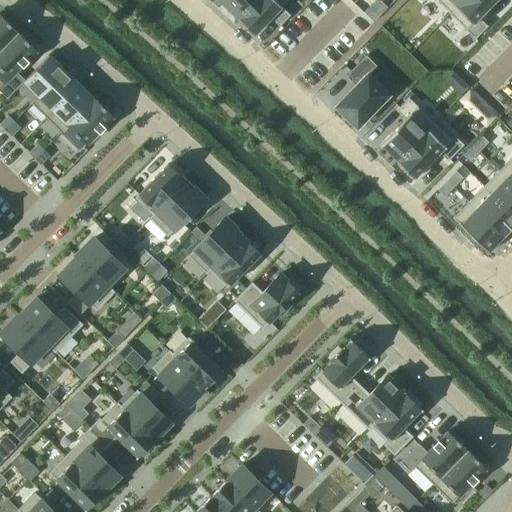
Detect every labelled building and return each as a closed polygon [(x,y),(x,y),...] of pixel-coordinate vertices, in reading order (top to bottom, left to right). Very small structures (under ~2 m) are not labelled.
[(224,0),(221,3),(237,18),(236,18),(237,19),(255,0),(224,0)] [(255,0),(237,19),(253,34),(271,16),(280,25),(290,14),(281,6),(286,0),(255,0)] [(436,0),(448,12),(449,13),(461,0),(436,0)] [(461,0),(449,13),(475,38),(487,25),(478,17),(496,0),(461,0)] [(369,5),(363,12),(373,21),(379,14),(369,5)] [(0,14),(0,45),(16,30),(0,14)] [(16,30),(0,45),(0,81),(1,83),(0,84),(0,91),(7,98),(23,81),(14,72),(36,49),(16,30)] [(49,55),(23,82),(38,95),(31,102),(32,103),(64,70),(57,63),(49,55)] [(355,86),(335,106),(356,127),(388,94),(368,74),(376,66),(366,55),(346,76),(355,86)] [(64,70),(32,103),(46,117),(79,84),(64,70)] [(79,84),(46,117),(60,131),(59,131),(60,132),(94,97),(93,97),(92,97),(79,84)] [(498,114),(471,87),(458,101),(486,127),(498,114)] [(94,97),(60,132),(79,151),(112,116),(94,97)] [(401,122),(379,144),(380,146),(381,145),(396,160),(396,161),(433,122),(416,107),(417,106),(408,97),(396,110),(404,119),(401,122)] [(8,115),(0,123),(0,124),(5,130),(14,121),(8,115)] [(14,121),(5,130),(11,135),(19,127),(14,121)] [(433,122),(396,161),(415,179),(416,178),(415,177),(439,152),(448,160),(463,144),(454,135),(451,139),(433,122)] [(481,135),(472,145),(479,151),(488,142),(481,135)] [(37,144),(29,153),(34,158),(43,150),(37,144)] [(472,145),(462,154),(469,161),(479,151),(472,145)] [(43,150),(34,158),(40,164),(49,155),(43,150)] [(511,155),(498,170),(511,184),(511,155)] [(168,164),(135,198),(152,214),(149,218),(185,180),(168,164)] [(455,170),(446,180),(453,187),(463,177),(455,170)] [(511,184),(498,170),(483,186),(511,213),(511,184)] [(185,180),(149,218),(167,236),(204,198),(202,196),(204,193),(190,180),(188,182),(185,180)] [(446,180),(437,190),(444,196),(453,187),(446,180)] [(511,213),(483,186),(468,201),(503,235),(511,225),(511,213)] [(468,201),(452,217),(488,252),(489,251),(488,250),(503,235),(468,201)] [(223,218),(187,255),(205,273),(241,236),(241,235),(240,234),(243,231),(240,228),(228,217),(226,220),(223,218)] [(119,230),(113,237),(122,246),(129,239),(119,230)] [(241,236),(205,273),(205,274),(209,270),(226,287),(259,253),(241,236)] [(93,238),(75,257),(113,293),(114,292),(107,285),(124,268),(93,238)] [(75,257),(59,274),(96,310),(113,293),(75,257)] [(153,257),(143,267),(150,274),(160,264),(153,257)] [(160,264),(150,274),(157,281),(167,271),(160,264)] [(251,282),(233,300),(261,328),(277,312),(278,312),(281,315),(291,304),(288,301),(291,298),(298,291),(297,290),(299,287),(289,277),(287,280),(286,279),(286,280),(279,273),(261,292),(254,285),(251,282)] [(161,285),(152,294),(159,301),(168,291),(161,285)] [(168,291),(159,301),(166,308),(175,298),(170,293),(168,291)] [(18,315),(55,352),(72,334),(66,328),(75,318),(64,306),(54,316),(35,298),(19,315),(18,315)] [(204,312),(197,319),(206,329),(213,322),(204,312)] [(18,315),(0,333),(19,352),(10,362),(21,373),(48,346),(54,353),(55,352),(18,315)] [(116,331),(106,341),(113,348),(123,338),(116,331)] [(169,350),(168,351),(205,387),(223,369),(222,368),(221,369),(220,369),(192,342),(194,340),(192,339),(191,340),(188,337),(172,353),(169,350)] [(320,370),(314,377),(341,403),(358,386),(349,377),(367,358),(368,359),(370,358),(349,338),(348,340),(349,341),(344,346),(343,346),(340,349),(338,346),(327,357),(330,360),(322,369),(321,368),(319,369),(320,370)] [(126,343),(117,353),(124,359),(133,350),(126,343)] [(168,351),(151,368),(188,404),(205,387),(168,351)] [(117,353),(108,362),(115,369),(124,359),(117,353)] [(0,408),(11,397),(4,390),(14,381),(2,369),(0,371),(0,408)] [(358,386),(341,403),(368,428),(372,425),(404,392),(387,375),(368,395),(358,386)] [(117,403),(117,404),(153,440),(155,438),(154,438),(156,437),(170,422),(149,402),(158,393),(146,381),(137,390),(121,406),(117,403)] [(404,392),(372,425),(389,441),(385,445),(394,453),(410,436),(402,428),(420,410),(421,411),(422,409),(419,406),(421,404),(408,390),(405,393),(404,392)] [(54,395),(44,406),(51,413),(61,402),(54,395)] [(75,396),(66,405),(73,412),(82,403),(75,396)] [(99,419),(89,430),(106,446),(116,436),(135,455),(134,456),(136,458),(153,440),(117,404),(100,420),(99,419)] [(66,405),(56,415),(63,422),(73,412),(66,405)] [(20,426),(12,434),(21,442),(28,434),(20,426)] [(81,440),(65,456),(102,492),(103,491),(118,475),(98,455),(106,446),(89,430),(80,439),(81,440)] [(418,445),(401,463),(411,473),(416,468),(432,484),(466,449),(448,431),(426,453),(418,445)] [(466,449),(432,484),(451,502),(485,467),(466,449)] [(19,452),(9,462),(16,469),(26,459),(19,452)] [(65,456),(48,473),(55,480),(54,481),(55,482),(56,481),(84,508),(83,509),(84,511),(102,492),(65,456)] [(225,480),(257,511),(259,511),(254,507),(269,492),(241,464),(225,480)] [(382,467),(373,476),(385,487),(393,479),(382,467)] [(257,511),(225,480),(210,495),(227,511),(257,511)] [(486,485),(479,492),(485,497),(492,490),(486,485)] [(361,491),(353,499),(359,505),(367,497),(361,491)] [(53,511),(34,493),(18,509),(20,511),(53,511)] [(227,511),(210,495),(195,511),(196,511),(227,511)] [(353,499),(344,507),(348,511),(350,511),(359,505),(353,499)] [(416,501),(408,509),(410,511),(416,511),(422,506),(416,501)]
